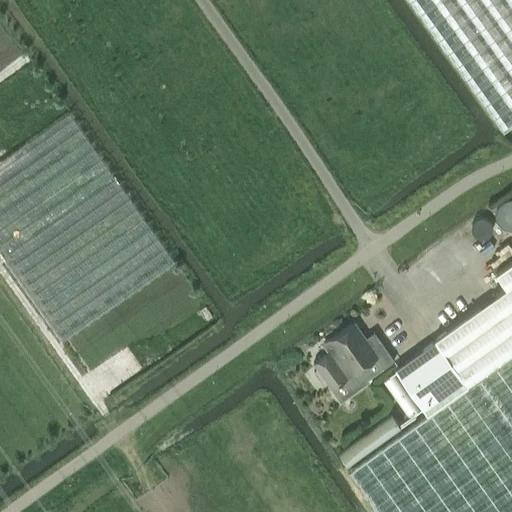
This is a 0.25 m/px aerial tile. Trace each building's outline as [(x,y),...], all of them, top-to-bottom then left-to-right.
[(511,0),(409,0),(501,127),(511,119),(511,0)] [(0,254),(62,341),(174,262),(68,112),(0,160),(0,254)] [(422,407),(425,412),(511,354),(511,259),(495,271),(507,289),(394,368),(423,407),(422,407)] [(327,350),(311,361),(316,367),(313,370),(323,384),(326,382),(331,387),(338,397),(339,400),(368,379),(366,377),(382,366),(383,367),(393,359),(380,340),(370,347),(353,322),(329,339),(322,343),(327,350)] [(511,511),(511,354),(425,412),(346,468),(377,511),(511,511)]
